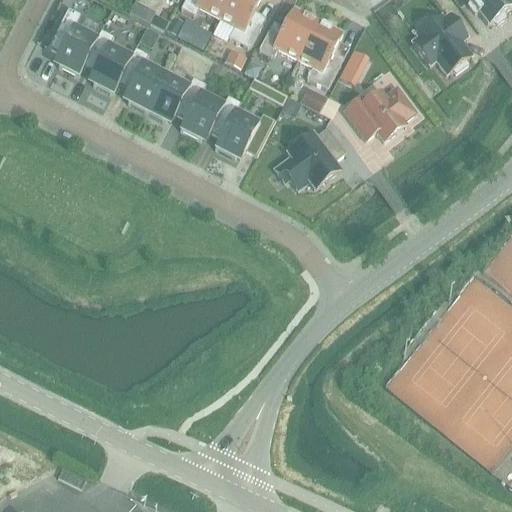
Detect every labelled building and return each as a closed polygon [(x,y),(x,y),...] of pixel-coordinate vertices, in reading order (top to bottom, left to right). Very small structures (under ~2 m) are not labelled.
[(198,14),(219,24),(231,0),(186,0),(180,13),(195,20),(198,14)] [(231,0),(219,24),(233,32),(228,42),(249,53),(262,28),(247,21),(251,14),(254,16),(262,0),(231,0)] [(511,10),(511,7),(506,0),(466,0),(470,4),(468,9),(474,17),(479,16),(488,29),(491,26),(497,28),(505,22),(504,16),(511,10)] [(78,80),(83,71),(97,43),(96,43),(74,31),(81,19),(68,12),(47,52),(59,58),(58,60),(59,61),(60,59),(64,60),(59,70),(58,70),(58,71),(78,81),(78,80)] [(269,32),(258,53),(273,61),(276,54),(297,65),(317,26),(293,13),(280,38),(269,32)] [(468,69),(466,65),(472,61),(461,46),(468,41),(450,17),(443,22),(441,19),(415,38),(418,41),(411,46),(429,70),(436,65),(446,80),(453,75),(455,78),(468,69)] [(342,39),(317,26),(297,65),(311,72),(306,83),(327,94),(340,69),(329,63),(342,39)] [(100,34),(96,43),(97,43),(83,71),(94,76),(92,78),(93,79),(95,77),(98,79),(93,88),(92,89),(112,99),(113,98),(118,89),(132,61),(131,61),(109,50),(113,41),(100,34)] [(135,52),(131,61),(132,61),(118,89),(128,94),(127,97),(128,97),(129,95),(133,97),(128,106),(127,107),(146,117),(166,79),(143,68),(148,59),(135,52)] [(369,62),(352,54),(337,82),(354,91),(369,62)] [(175,119),(185,124),(200,97),(201,97),(205,89),(192,82),(188,91),(166,79),(146,117),(165,127),(165,126),(165,125),(170,116),(174,118),(172,120),(174,121),(175,119)] [(383,147),(396,137),(405,130),(403,127),(415,118),(396,93),(384,102),(380,96),(366,106),(363,102),(344,116),(365,145),(376,137),(383,147)] [(223,109),(201,97),(200,97),(185,124),(180,134),(180,133),(179,135),(199,145),(200,144),(205,134),(208,136),(207,138),(208,139),(210,137),(220,142),(235,115),(236,116),(240,107),(227,100),(223,109)] [(257,127),(236,116),(235,115),(220,142),(215,152),(214,153),(234,163),(235,162),(234,162),(239,152),(243,154),(242,157),(243,157),(244,155),(256,161),(275,125),(262,118),(257,127)] [(274,174),(284,187),(289,183),(297,194),(309,186),(315,194),(340,175),(334,166),(345,158),(326,133),(315,141),(313,138),(287,157),(291,162),(274,174)]
